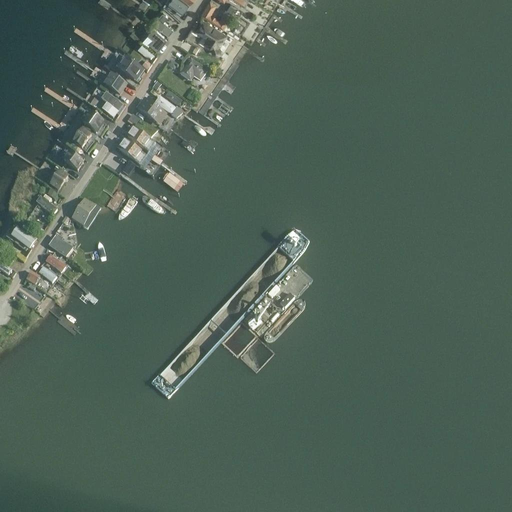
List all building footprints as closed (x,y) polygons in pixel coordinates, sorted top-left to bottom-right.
[(189,5),(182,0),(171,0),(168,4),(182,15),(189,5)] [(229,21),(222,17),(219,21),(216,18),(217,18),(213,15),(212,16),(211,16),(217,5),(210,1),(201,15),(224,30),(229,21)] [(230,5),(226,12),(232,15),(236,8),(230,5)] [(162,13),(153,24),(168,36),(173,30),(163,22),(167,17),(162,13)] [(207,39),(215,27),(203,19),(195,31),(207,39)] [(238,33),(241,31),(241,28),(240,24),(237,22),(234,22),(231,24),(230,28),(231,31),(234,33),(238,33)] [(214,56),(216,57),(219,57),(221,55),(221,54),(222,53),(222,52),(221,50),(220,48),(228,35),(215,27),(207,39),(204,43),(212,49),(212,50),(211,52),(213,54),(214,56)] [(157,49),(165,38),(150,28),(146,34),(152,39),(149,44),(157,49)] [(142,45),(138,49),(151,61),(155,56),(142,45)] [(117,71),(131,81),(137,84),(141,78),(145,73),(125,59),(117,71)] [(191,60),(181,75),(191,83),(195,78),(201,83),(208,71),(191,60)] [(168,66),(175,71),(178,65),(171,61),(168,66)] [(147,62),(142,67),(147,72),(152,66),(147,62)] [(104,86),(121,97),(128,86),(112,75),(104,86)] [(177,108),(183,101),(171,91),(165,98),(177,108)] [(114,119),(123,106),(106,94),(102,100),(107,104),(102,111),(114,119)] [(171,118),(177,122),(184,115),(178,109),(177,110),(160,98),(155,105),(163,110),(162,111),(171,118)] [(160,128),(168,117),(145,100),(137,111),(160,128)] [(91,115),(83,126),(86,128),(91,131),(97,135),(105,124),(91,115)] [(138,126),(141,120),(134,116),(130,122),(138,126)] [(83,131),(74,145),(83,151),(92,137),(89,135),(91,131),(86,128),(84,131),(83,131)] [(149,154),(155,145),(151,142),(132,129),(126,139),(144,151),(145,151),(149,154)] [(140,167),(146,158),(142,155),(143,154),(124,141),(117,151),(136,164),(140,167)] [(85,165),(70,154),(63,163),(79,173),(85,165)] [(60,172),(50,187),(59,193),(69,178),(60,172)] [(51,191),(47,195),(55,200),(58,196),(51,191)] [(41,198),(37,205),(54,216),(58,210),(41,198)] [(72,220),(73,220),(84,228),(97,208),(86,201),(72,220)] [(70,220),(66,218),(62,224),(66,226),(70,220)] [(43,233),(29,224),(26,229),(40,239),(40,238),(43,233)] [(17,232),(11,241),(29,253),(35,244),(17,232)] [(67,261),(74,251),(56,238),(49,248),(67,261)] [(66,270),(51,258),(46,264),(62,276),(66,270)] [(0,272),(9,278),(12,272),(0,264),(0,272)] [(44,269),(39,275),(53,285),(57,279),(44,269)] [(26,281),(27,282),(35,287),(41,278),(32,273),(26,281)]
